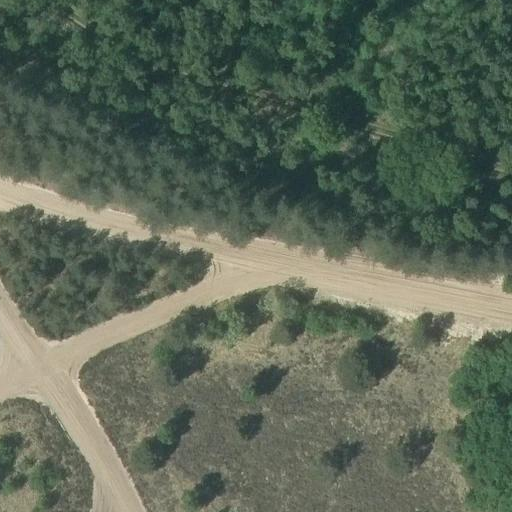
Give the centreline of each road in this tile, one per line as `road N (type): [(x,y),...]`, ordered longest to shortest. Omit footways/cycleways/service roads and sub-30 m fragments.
road 1 (track): [(0,177),(165,242),(511,308)]
road 2 (track): [(0,387),(267,262)]
